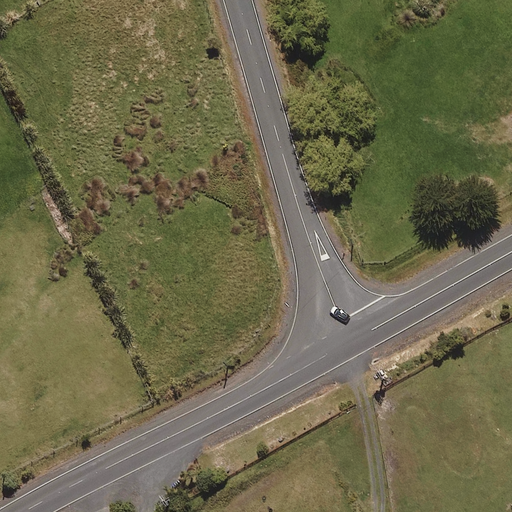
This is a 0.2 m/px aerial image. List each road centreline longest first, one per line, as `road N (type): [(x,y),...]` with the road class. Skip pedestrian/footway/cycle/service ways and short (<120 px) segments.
road 1 (tertiary): [(22,511),(351,341)]
road 2 (residential): [(238,0),(300,210),(351,341)]
road 3 (tertiary): [(351,341),(511,251)]
